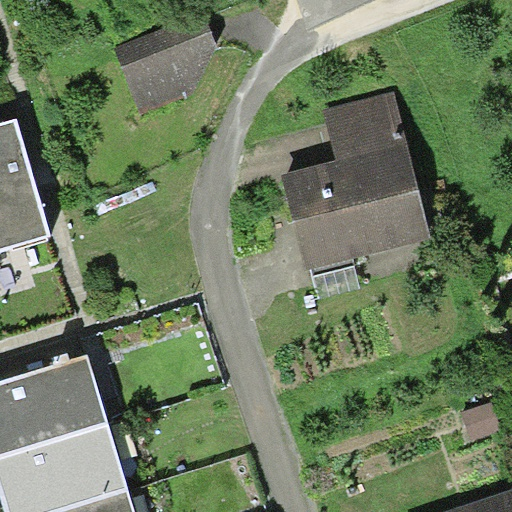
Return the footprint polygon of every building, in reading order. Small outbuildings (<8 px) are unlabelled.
[(285,187),(307,269),(421,239),(387,107),(325,123),(338,173),(285,187)] [(8,131),(0,133),(0,253),(39,242),(8,131)] [(89,361),(0,387),(0,457),(108,425),(89,361)] [(486,412),(465,418),(473,440),(493,433),(486,412)] [(63,511),(128,493),(108,425),(0,457),(0,485),(7,511),(63,511)] [(133,511),(128,493),(63,511),(133,511)]
